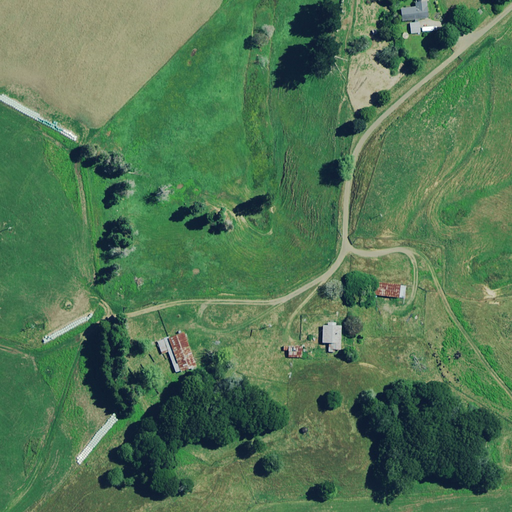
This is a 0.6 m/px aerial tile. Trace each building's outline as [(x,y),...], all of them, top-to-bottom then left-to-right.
[(402,21),(415,20),(415,22),(419,22),(419,19),(428,19),(426,1),(415,2),(415,7),(401,8),(402,21)] [(420,32),(419,22),(410,23),(411,33),(420,32)] [(406,285),(374,281),(372,294),(404,298),(406,285)] [(340,349),(342,349),(342,346),(340,346),(341,326),(335,326),(335,323),(328,322),(328,326),(323,326),(322,343),(329,343),(328,352),(335,352),(335,350),(340,350),(340,349)] [(182,331),(157,341),(162,355),(168,352),(175,373),(180,371),(180,372),(197,366),(185,332),(183,333),(182,331)] [(284,351),(288,351),(288,357),(302,358),(302,346),(288,346),(284,346),(284,351)]
